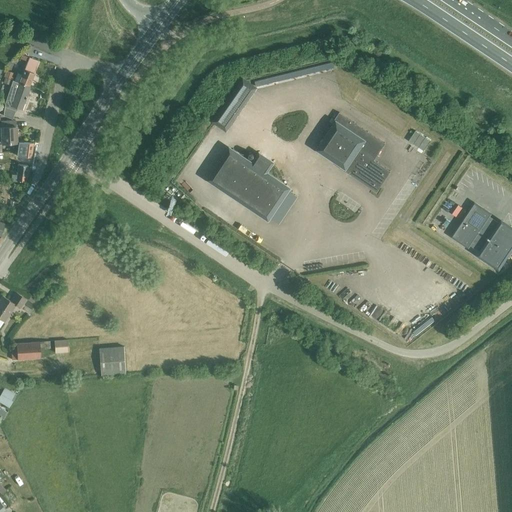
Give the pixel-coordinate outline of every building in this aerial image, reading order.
[(29,58),(19,83),(28,87),(38,62),(29,58)] [(256,87),(334,68),(333,63),(254,82),(256,87)] [(5,71),(3,76),(12,79),(14,73),(5,71)] [(243,80),(214,121),(226,129),(255,88),(243,80)] [(28,87),(19,83),(12,81),(10,87),(5,103),(3,116),(4,116),(12,119),(15,111),(16,108),(17,108),(21,109),(29,87),(28,87)] [(348,174),(376,193),(390,172),(374,160),(385,143),(339,113),(331,124),(335,126),(319,149),(351,170),(348,174)] [(0,121),(0,124),(0,143),(15,143),(15,121),(0,121)] [(416,149),(425,153),(432,137),(415,129),(410,140),(419,144),(416,149)] [(17,156),(31,157),(33,144),(24,143),(19,143),(17,156)] [(209,179),(268,219),(288,188),(230,149),(209,179)] [(12,180),(24,181),(25,176),(26,176),(28,166),(18,165),(16,177),(12,177),(12,180)] [(479,255),(496,265),(499,267),(511,247),(511,229),(511,228),(510,227),(510,228),(502,223),(503,222),(502,221),(500,224),(496,221),(489,216),(490,214),(474,203),(452,236),(468,247),(470,244),(481,252),(479,255)] [(20,308),(26,299),(16,292),(10,301),(2,296),(0,299),(0,318),(4,321),(15,305),(20,308)] [(410,341),(437,318),(433,313),(406,336),(410,341)] [(69,352),(68,350),(68,340),(54,341),(55,353),(69,352)] [(50,341),(39,342),(16,344),(16,347),(11,348),(12,360),(40,358),(40,350),(50,349),(50,341)] [(100,349),(102,375),(126,373),(124,347),(100,349)] [(15,396),(9,393),(3,403),(9,406),(15,396)]
